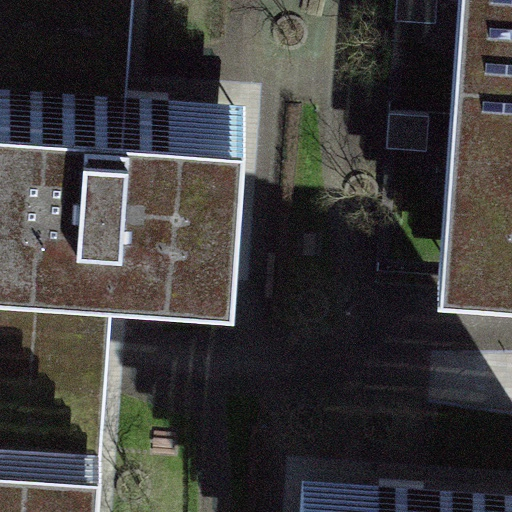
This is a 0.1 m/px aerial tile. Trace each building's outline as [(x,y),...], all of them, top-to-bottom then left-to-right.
[(0,0),(0,79),(126,89),(132,0),(0,0)] [(511,4),(461,0),(436,308),(511,314),(511,4)] [(126,89),(0,79),(0,318),(109,326),(111,294),(114,243),(222,222),(222,108),(177,106),(178,91),(126,89)] [(0,511),(95,511),(109,326),(0,318),(0,511)] [(511,511),(511,487),(369,477),(368,492),(325,489),(321,511),(511,511)]
